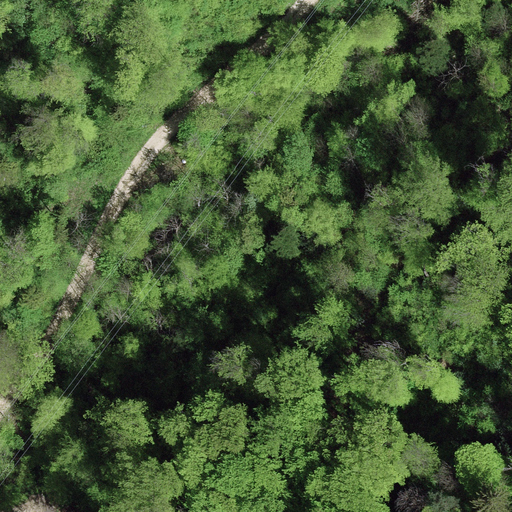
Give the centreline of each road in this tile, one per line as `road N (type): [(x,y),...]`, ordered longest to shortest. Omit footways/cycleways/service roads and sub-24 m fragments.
road 1 (track): [(0,508),(58,501),(123,468),(202,392),(284,289),(415,199),(511,156)]
road 2 (track): [(310,0),(155,135),(103,216),(51,335),(0,407)]
road 3 (track): [(431,192),(309,511)]
